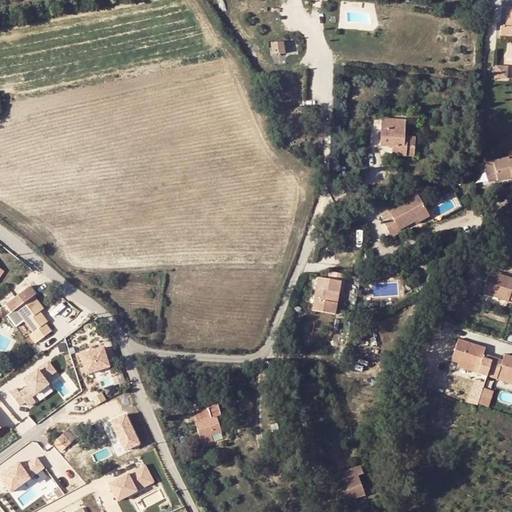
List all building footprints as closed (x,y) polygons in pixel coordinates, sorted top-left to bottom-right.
[(511,10),(507,10),(505,29),(500,29),(499,38),(511,39),(511,10)] [(272,45),(273,55),(284,55),(283,43),(272,45)] [(506,70),(495,69),(494,80),(505,81),(506,70)] [(407,145),(403,145),(404,136),(405,120),(381,118),(379,144),(391,145),(390,153),(411,155),(412,146),(407,145)] [(511,160),(511,161),(510,157),(486,162),(490,182),(511,178),(511,160)] [(389,179),(381,181),(384,190),(391,188),(389,179)] [(414,193),(386,210),(391,218),(383,223),(392,237),(401,232),(399,229),(412,221),(411,219),(425,211),(414,193)] [(411,219),(412,221),(414,225),(428,216),(425,211),(411,219)] [(390,266),(379,274),(384,280),(394,273),(390,266)] [(511,278),(487,270),(480,292),(506,300),(507,298),(511,299),(511,278)] [(338,293),(340,281),(345,282),(346,275),(330,272),(328,280),(319,278),(313,312),(334,315),(338,293)] [(47,322),(49,321),(42,310),(40,306),(43,303),(36,293),(38,292),(32,284),(9,301),(15,311),(20,308),(36,330),(32,333),(38,340),(53,330),(47,322)] [(483,348),(456,339),(449,361),(476,369),(474,373),(484,376),(489,360),(479,357),(481,354),(483,348)] [(103,347),(80,355),(86,374),(109,366),(103,347)] [(499,363),(489,360),(484,376),(494,379),(495,376),(511,381),(511,357),(502,354),(500,360),(499,363)] [(16,388),(10,393),(19,405),(25,401),(28,406),(35,401),(31,396),(48,384),(44,379),(55,371),(48,362),(24,380),(29,386),(19,393),(16,388)] [(511,381),(495,376),(494,379),(511,385),(511,381)] [(486,402),(489,391),(480,388),(476,399),(486,402)] [(194,422),(199,439),(211,435),(220,433),(214,416),(218,414),(214,403),(192,411),(196,422),(194,422)] [(125,415),(111,421),(125,450),(139,444),(125,415)] [(74,440),(67,431),(58,438),(66,447),(74,440)] [(213,442),(211,435),(199,439),(201,446),(213,442)] [(18,462),(0,475),(0,478),(10,492),(44,468),(36,457),(22,468),(18,462)] [(347,477),(334,482),(340,501),(355,496),(364,492),(357,473),(362,471),(359,464),(344,470),(347,477)] [(145,465),(108,484),(117,501),(154,482),(145,465)] [(25,504),(40,494),(34,486),(19,496),(25,504)] [(355,496),(340,501),(342,506),(356,500),(355,496)]
